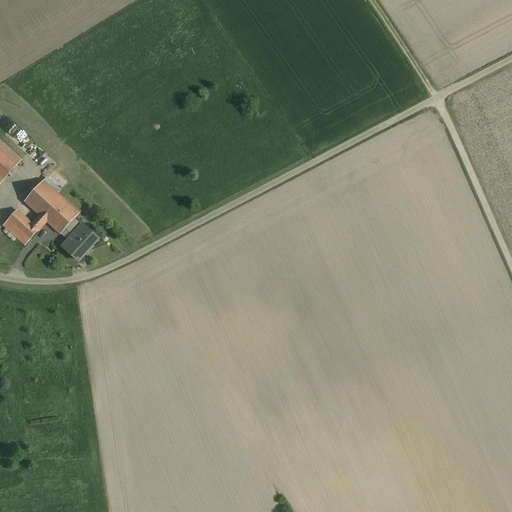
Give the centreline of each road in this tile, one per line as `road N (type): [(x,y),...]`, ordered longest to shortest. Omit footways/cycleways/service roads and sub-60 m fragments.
road 1 (unclassified): [(511,59),(114,266),(44,281),(0,277)]
road 2 (track): [(368,0),(436,98),(511,268)]
